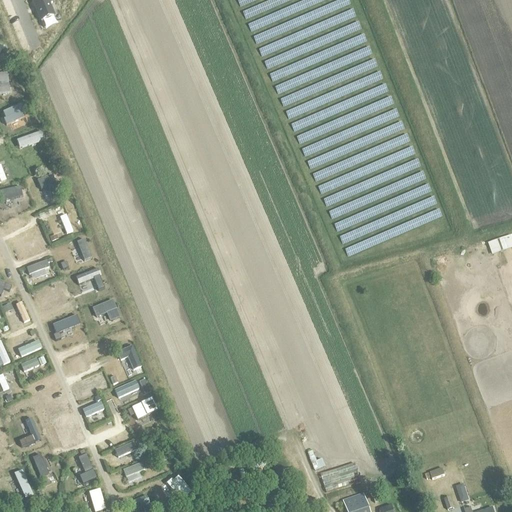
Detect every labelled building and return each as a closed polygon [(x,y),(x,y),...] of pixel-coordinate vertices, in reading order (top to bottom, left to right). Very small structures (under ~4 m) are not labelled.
[(37,0),(32,2),(40,22),(53,17),(48,5),(52,4),(50,0),(37,0)] [(8,73),(0,74),(0,94),(10,93),(8,73)] [(15,106),(0,112),(0,120),(18,112),(15,106)] [(34,119),(14,127),(18,135),(38,126),(34,119)] [(52,176),(37,182),(41,191),(48,188),(53,200),(60,197),(52,176)] [(0,192),(0,202),(23,198),(21,189),(0,192)] [(67,218),(60,221),(67,238),(74,235),(67,218)] [(39,232),(20,240),(23,247),(42,238),(39,232)] [(85,241),(77,244),(85,263),(92,260),(85,241)] [(47,262),(26,270),(29,276),(49,269),(47,262)] [(98,270),(75,279),(79,286),(93,280),(99,292),(105,290),(100,278),(101,278),(98,270)] [(8,277),(2,280),(11,298),(16,296),(8,277)] [(60,282),(43,289),(46,295),(62,289),(60,282)] [(94,306),(79,312),(81,318),(97,312),(94,306)] [(22,307),(16,310),(25,328),(31,325),(22,307)] [(51,325),(45,327),(52,341),(57,339),(55,333),(59,331),(56,326),(52,327),(51,325)] [(106,330),(86,339),(89,344),(97,341),(98,343),(103,341),(102,338),(108,335),(106,330)] [(30,336),(10,344),(13,350),(33,341),(30,336)] [(64,350),(58,353),(66,370),(73,367),(64,350)] [(122,362),(115,365),(123,382),(129,379),(122,362)] [(37,363),(21,369),(24,376),(39,370),(37,363)] [(101,376),(83,385),(86,392),(105,383),(101,376)] [(3,377),(0,378),(0,388),(4,397),(10,394),(3,377)] [(145,381),(139,383),(142,389),(148,387),(145,381)] [(130,389),(114,396),(117,403),(133,396),(130,389)] [(60,393),(53,395),(61,412),(67,409),(60,393)] [(27,403),(13,409),(16,415),(30,408),(27,403)] [(152,404),(131,412),(133,418),(154,410),(152,404)] [(101,406),(83,414),(86,421),(104,413),(101,406)] [(73,422),(66,425),(75,444),(82,441),(73,422)] [(50,426),(33,433),(36,439),(53,432),(50,426)] [(123,429),(107,436),(109,441),(125,435),(123,429)] [(135,444),(114,453),(117,459),(138,449),(135,444)] [(9,452),(0,456),(0,464),(13,459),(9,452)] [(311,452),(307,454),(314,472),(324,468),(324,467),(321,460),(315,463),(311,452)] [(80,454),(62,461),(64,467),(70,464),(72,468),(78,465),(77,462),(83,459),(80,454)] [(165,454),(155,458),(158,464),(167,460),(165,454)] [(148,464),(127,472),(130,479),(151,471),(148,464)] [(276,464),(270,467),(274,478),(280,475),(276,464)] [(320,475),(325,493),(360,482),(354,464),(320,475)] [(44,466),(37,469),(50,498),(57,495),(55,491),(57,489),(54,482),(51,483),(49,478),(51,478),(48,471),(46,471),(44,466)] [(425,476),(426,480),(431,479),(432,481),(444,477),(442,470),(425,476)] [(10,476),(0,480),(0,487),(13,482),(10,476)] [(157,484),(136,494),(139,502),(161,493),(157,484)] [(463,486),(456,488),(459,496),(466,493),(463,486)] [(82,497),(75,499),(77,505),(91,500),(89,494),(84,496),(83,493),(81,494),(82,497)] [(342,502),(345,511),(368,511),(363,495),(342,502)] [(303,503),(306,511),(315,511),(319,511),(315,499),(303,503)] [(444,501),(447,511),(453,510),(450,499),(444,501)]
